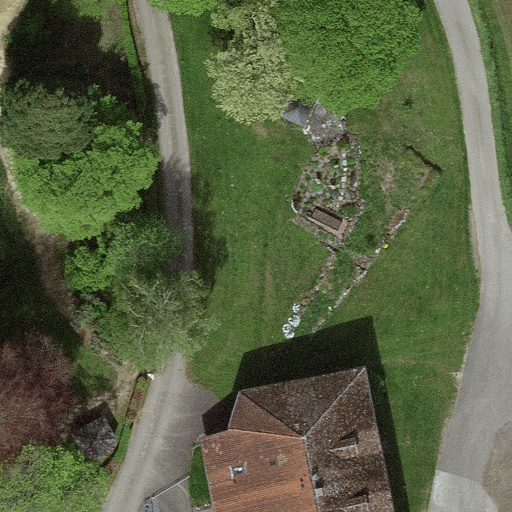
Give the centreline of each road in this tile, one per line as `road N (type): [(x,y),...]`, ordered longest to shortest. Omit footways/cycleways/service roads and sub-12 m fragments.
road 1 (track): [(148,0),(163,66),(176,224),(168,363),(134,511)]
road 2 (track): [(459,0),(474,60),(497,268),(511,282)]
